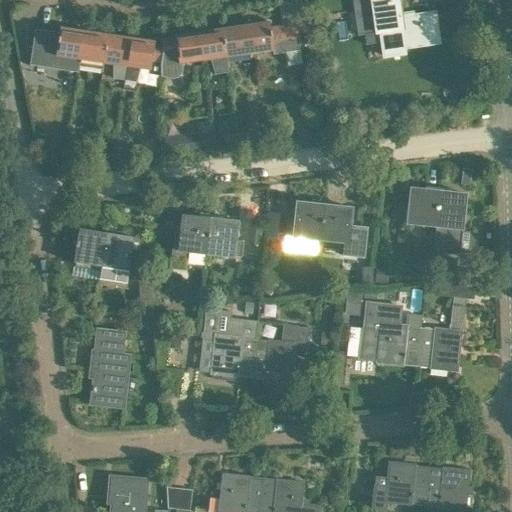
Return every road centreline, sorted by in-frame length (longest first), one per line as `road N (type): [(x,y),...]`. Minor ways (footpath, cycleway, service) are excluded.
road 1 (residential): [(511,418),(84,448),(66,441),(55,425),(30,196)]
road 2 (residential): [(30,196),(509,138)]
road 3 (residential): [(68,0),(139,11),(227,0)]
road 4 (residential): [(30,196),(0,58)]
road 5 (residential): [(509,138),(489,0)]
